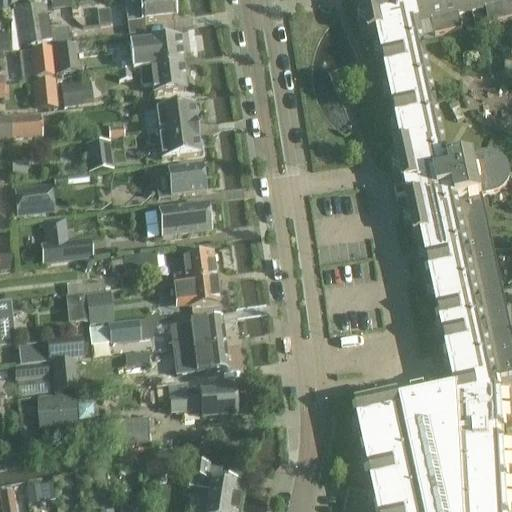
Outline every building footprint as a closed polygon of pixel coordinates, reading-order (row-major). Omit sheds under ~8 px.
[(123,0),(125,12),(126,26),(143,24),(175,20),(172,0),(123,0)] [(506,511),(501,393),(498,394),(495,380),(509,376),(511,375),(511,341),(481,198),(493,195),(497,194),(500,192),(503,190),(506,186),(508,183),(509,179),(509,174),(508,171),(507,167),(505,164),(502,161),(499,158),(495,157),(492,156),(487,156),(485,156),(484,156),(448,164),(421,40),(418,25),(431,22),(434,38),(461,32),(458,16),(485,10),(488,26),(511,20),(511,0),(403,0),(395,2),(395,0),(360,0),(368,38),(377,36),(401,147),(394,148),(402,184),(403,189),(397,190),(397,194),(405,198),(406,200),(406,203),(414,240),(421,239),(445,348),(454,389),(454,401),(431,406),(423,392),(412,397),(414,409),(400,412),(397,399),(382,403),(369,405),(355,409),(374,496),(377,511),(506,511)] [(50,31),(46,7),(12,13),(18,52),(52,46),(70,41),(68,28),(50,31)] [(0,54),(9,55),(9,37),(0,36),(0,54)] [(132,73),(139,72),(182,67),(179,41),(129,47),(132,73)] [(78,58),(77,48),(52,51),(55,79),(80,75),(79,65),(75,65),(74,58),(78,58)] [(51,64),(50,52),(38,53),(40,65),(51,64)] [(185,92),(182,67),(139,72),(141,89),(152,88),(153,96),(185,92)] [(131,83),(130,73),(118,74),(119,84),(131,83)] [(80,82),(59,85),(62,109),(83,107),(80,82)] [(55,84),(31,86),(34,114),(58,112),(55,84)] [(457,124),(464,121),(459,110),(457,105),(449,109),(451,114),(452,114),(457,124)] [(158,137),(197,133),(196,124),(195,124),(195,121),(197,119),(196,113),(194,111),(193,108),(161,112),(162,122),(156,123),(158,137)] [(0,147),(11,147),(10,121),(0,120),(0,147)] [(109,143),(124,141),(123,130),(107,131),(109,143)] [(198,141),(197,133),(158,137),(161,162),(200,157),(199,154),(201,151),(201,146),(198,144),(198,141)] [(109,145),(84,148),(87,174),(113,171),(109,145)] [(202,174),(201,170),(167,174),(170,200),(205,196),(203,183),(205,181),(204,176),(202,174)] [(66,181),(53,182),(54,190),(66,189),(66,181)] [(52,215),(49,188),(14,192),(17,220),(52,215)] [(207,213),(206,208),(157,214),(161,241),(176,239),(176,240),(210,236),(208,222),(210,220),(209,215),(207,213)] [(88,245),(39,251),(41,269),(91,263),(88,245)] [(157,272),(156,257),(122,260),(124,276),(157,272)] [(173,287),(215,282),(212,257),(182,261),(183,269),(171,271),(173,287)] [(12,273),(12,260),(1,260),(1,273),(12,273)] [(92,269),(88,265),(83,265),(81,270),(84,274),(90,273),(92,269)] [(67,299),(115,292),(114,282),(98,284),(99,286),(95,287),(95,289),(87,290),(87,286),(66,288),(67,299)] [(215,282),(173,287),(175,304),(187,302),(188,310),(218,307),(215,282)] [(85,298),(65,300),(68,328),(87,327),(85,298)] [(0,348),(14,347),(9,305),(0,305),(0,348)] [(101,327),(99,307),(87,308),(89,328),(101,327)] [(190,327),(168,330),(171,352),(223,346),(220,322),(190,326),(190,327)] [(97,329),(88,330),(90,349),(110,347),(138,344),(136,325),(97,329)] [(80,362),(78,342),(46,345),(48,365),(80,362)] [(223,346),(171,352),(174,373),(189,372),(191,377),(227,372),(223,346)] [(53,366),(56,398),(75,396),(72,364),(53,366)] [(15,384),(35,382),(47,380),(46,368),(14,371),(15,384)] [(189,399),(168,400),(169,407),(170,416),(200,414),(201,423),(236,420),(234,392),(199,395),(199,398),(189,399)] [(38,433),(76,430),(74,401),(36,403),(38,433)] [(149,446),(147,422),(110,425),(112,449),(149,446)] [(209,494),(208,504),(238,508),(239,500),(241,498),(242,494),(240,491),(241,487),(215,483),(216,473),(189,470),(186,491),(209,494)] [(42,499),(40,487),(25,490),(27,501),(42,499)] [(15,511),(12,493),(0,495),(0,506),(1,511),(15,511)]
